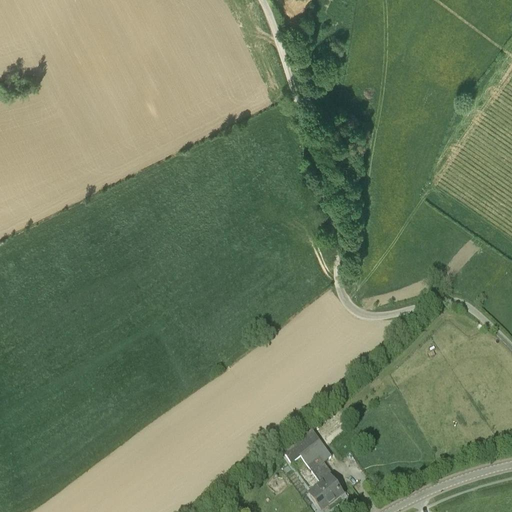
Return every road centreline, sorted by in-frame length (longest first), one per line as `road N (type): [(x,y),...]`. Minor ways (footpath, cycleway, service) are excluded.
road 1 (unclassified): [(511,347),(458,302),(376,317),(345,301),(316,166),(261,0)]
road 2 (tertiary): [(389,511),(511,464)]
